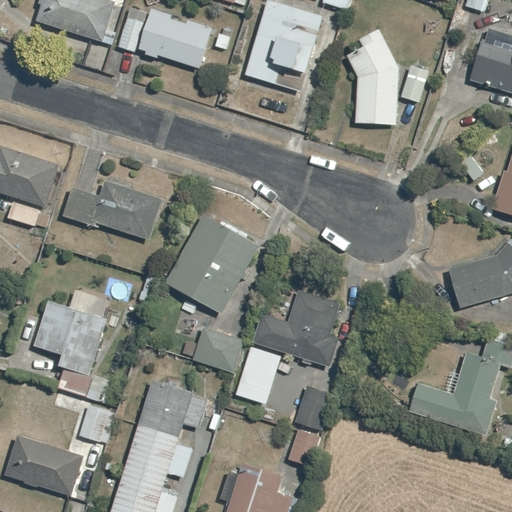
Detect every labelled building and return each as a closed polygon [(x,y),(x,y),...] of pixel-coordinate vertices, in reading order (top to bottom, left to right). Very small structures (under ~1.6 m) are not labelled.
[(40,0),(40,4),(47,6),(42,21),(108,42),(121,1),(117,0),(40,0)] [(353,0),(325,0),(325,4),(350,11),(353,0)] [(491,0),(469,0),(467,8),(487,14),(491,0)] [(326,17),(268,2),(248,78),(306,93),(326,17)] [(122,47),(143,53),(202,68),(213,27),(156,12),(133,6),(122,47)] [(511,32),(495,28),(489,45),(484,43),(473,80),(511,92),(511,32)] [(383,31),(367,37),(346,45),(362,80),(360,125),(399,126),(402,69),(383,31)] [(422,103),(428,82),(408,77),(403,98),(422,103)] [(43,206),(50,208),(62,165),(0,146),(0,193),(15,198),(8,219),(37,227),(43,206)] [(486,174),(474,158),(463,167),(475,183),(486,174)] [(511,160),(508,174),(502,172),(490,208),(511,215),(511,160)] [(67,218),(90,225),(89,228),(100,232),(102,225),(152,242),(165,201),(110,183),(104,199),(76,189),(67,218)] [(261,247),(206,217),(169,285),(224,314),(261,247)] [(452,272),(465,310),(511,294),(511,244),(500,256),(452,272)] [(283,361),(294,364),(296,360),(304,362),(303,365),(312,368),(313,362),(327,366),(333,368),(344,336),(338,334),(347,304),(341,302),(302,290),(291,325),(264,316),(254,347),(253,346),(236,395),(268,406),(283,361)] [(68,356),(64,369),(95,377),(111,318),(104,316),(72,307),(50,301),(37,348),(68,356)] [(245,340),(207,328),(196,360),(234,373),(245,340)] [(454,372),(447,393),(422,385),(413,413),(490,437),(501,401),(494,399),(504,366),(511,368),(511,346),(491,340),(486,355),(472,350),(464,375),(454,372)] [(153,381),(115,511),(177,511),(182,496),(167,492),(172,474),(187,478),(196,443),(180,439),(185,422),(203,428),(212,398),(153,381)] [(69,387),(51,383),(47,405),(65,408),(69,387)] [(335,395),(310,388),(299,424),(325,431),(335,395)] [(100,406),(84,404),(82,421),(98,423),(100,406)] [(323,439),(301,432),(292,460),(314,467),(323,439)] [(87,456),(23,436),(10,478),(73,498),(87,456)] [(285,477),(246,465),(243,476),(233,473),(225,500),(233,502),(229,511),(301,511),(305,500),(280,493),(285,477)]
